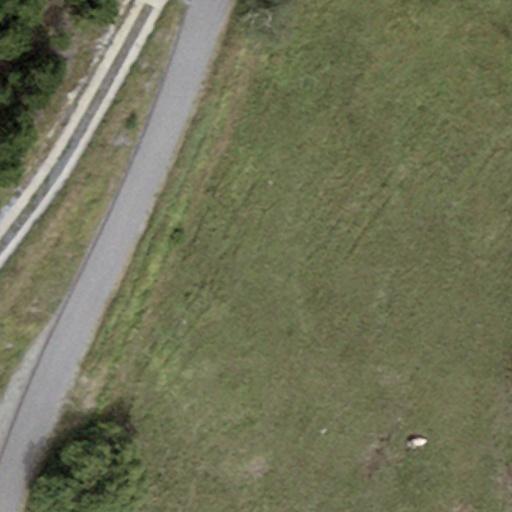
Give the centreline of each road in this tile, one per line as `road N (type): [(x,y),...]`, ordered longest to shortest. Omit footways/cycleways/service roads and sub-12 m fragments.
road 1 (track): [(0,511),(50,373),(138,189),(210,0)]
road 2 (track): [(147,0),(38,200),(0,244)]
